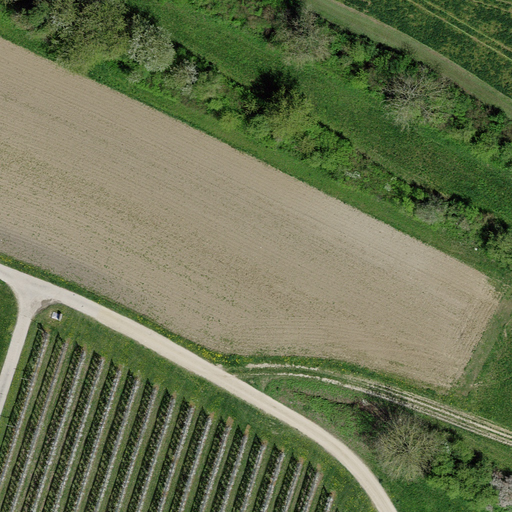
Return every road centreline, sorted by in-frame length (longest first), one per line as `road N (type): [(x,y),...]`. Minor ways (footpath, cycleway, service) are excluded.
road 1 (track): [(210,369),(511,461)]
road 2 (track): [(210,369),(0,274)]
road 3 (track): [(383,511),(328,440),(210,369)]
